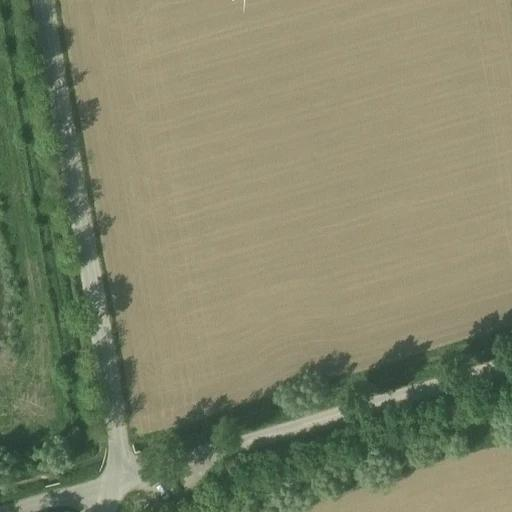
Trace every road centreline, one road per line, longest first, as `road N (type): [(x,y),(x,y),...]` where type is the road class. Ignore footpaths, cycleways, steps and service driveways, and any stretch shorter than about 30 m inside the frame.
road 1 (unclassified): [(45,0),(122,473)]
road 2 (unclassified): [(122,473),(511,359)]
road 3 (unclassified): [(122,473),(0,509)]
